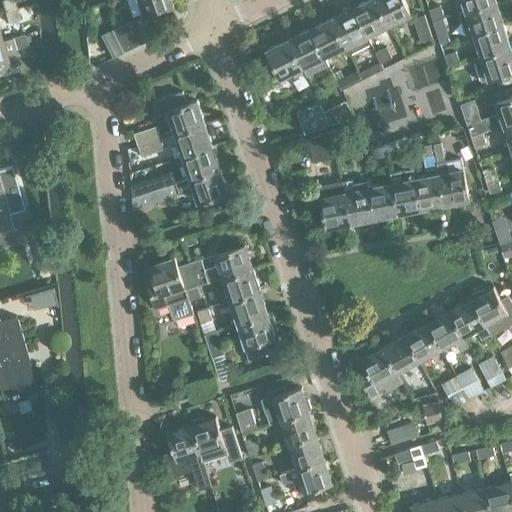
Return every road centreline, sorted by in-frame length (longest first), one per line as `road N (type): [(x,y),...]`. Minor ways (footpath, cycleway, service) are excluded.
road 1 (residential): [(375,511),(216,25)]
road 2 (residential): [(138,446),(105,81)]
road 3 (residential): [(138,446),(0,487)]
road 4 (residential): [(105,81),(216,25)]
